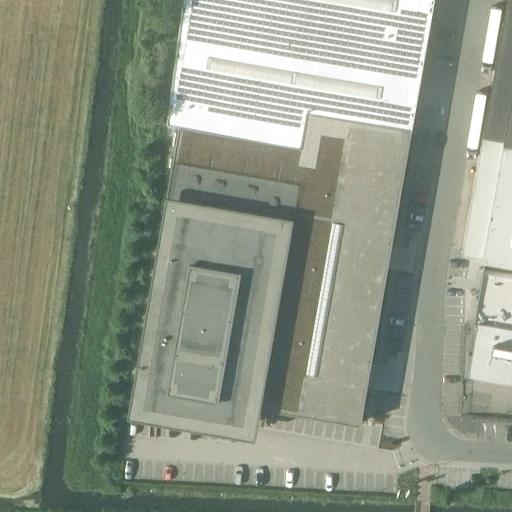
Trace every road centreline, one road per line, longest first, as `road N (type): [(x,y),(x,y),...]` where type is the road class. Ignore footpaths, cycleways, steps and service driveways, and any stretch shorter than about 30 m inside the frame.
road 1 (unclassified): [(430,442),(433,260),(481,0)]
road 2 (unclassified): [(430,442),(391,461),(129,446)]
